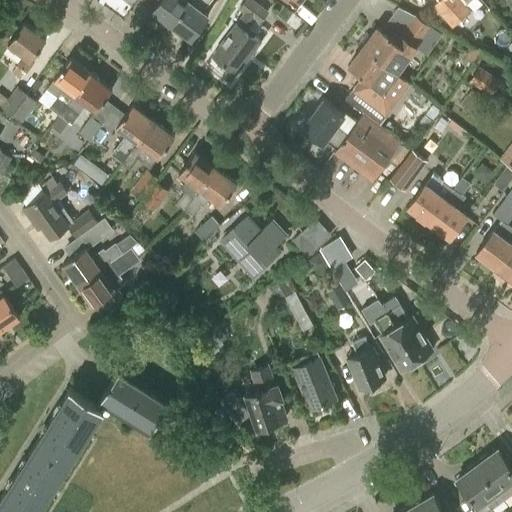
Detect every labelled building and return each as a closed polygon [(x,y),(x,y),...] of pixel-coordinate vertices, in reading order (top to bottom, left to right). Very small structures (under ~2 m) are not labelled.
[(157,15),(169,25),(188,0),(157,0),(152,7),(159,12),(157,15)] [(188,0),(169,25),(180,34),(183,30),(189,35),(207,12),(204,10),(211,0),(188,0)] [(245,11),(213,55),(233,70),(247,51),(251,53),(261,41),(246,30),(254,18),(259,22),(267,11),(252,0),(246,0),(240,8),(245,11)] [(462,0),(438,0),(433,5),(452,26),(470,9),(462,0)] [(402,31),(405,34),(399,41),(378,25),(362,46),(385,63),(386,62),(397,71),(432,24),(416,12),(402,31)] [(30,59),(45,38),(23,21),(8,43),(24,55),(11,71),(21,78),(33,61),(30,59)] [(362,76),(346,98),(363,111),(376,121),(407,80),(396,72),(385,63),(362,46),(348,65),(362,76)] [(51,109),(59,115),(91,72),(70,56),(54,78),(55,78),(47,87),(57,94),(56,96),(59,98),(51,109)] [(482,69),(473,85),(491,96),(500,81),(482,69)] [(96,109),(92,115),(79,132),(88,139),(114,105),(105,98),(112,88),(91,72),(59,115),(71,124),(87,102),(96,109)] [(11,114),(26,93),(16,87),(7,99),(0,93),(0,106),(1,107),(11,114)] [(463,109),(475,116),(487,98),(475,91),(463,109)] [(37,102),(26,93),(11,114),(23,122),(37,102)] [(325,139),(336,147),(347,132),(336,124),(344,113),(323,98),(302,126),(323,142),(325,139)] [(132,103),(125,113),(114,105),(88,139),(89,140),(90,138),(91,139),(102,125),(112,133),(118,126),(126,132),(111,152),(122,160),(154,119),(132,103)] [(363,111),(347,132),(336,147),(334,150),(372,178),(401,140),(363,111)] [(150,167),(174,135),(154,119),(122,160),(130,167),(137,157),(150,167)] [(511,141),(500,157),(511,166),(511,141)] [(0,167),(3,169),(10,157),(2,152),(2,151),(0,149),(0,167)] [(407,205),(428,221),(446,198),(435,190),(443,179),(440,177),(452,159),(438,149),(424,167),(432,173),(425,183),(425,182),(407,205)] [(184,190),(175,202),(182,208),(183,207),(185,208),(193,196),(200,188),(216,166),(195,150),(178,171),(187,178),(180,187),(184,190)] [(412,150),(392,177),(404,187),(425,159),(412,150)] [(80,154),(73,162),(101,184),(108,176),(80,154)] [(511,166),(500,157),(499,159),(507,165),(493,184),(503,191),(511,178),(511,166)] [(220,203),(236,181),(216,166),(200,188),(193,196),(185,208),(191,213),(200,202),(203,204),(210,195),(220,203)] [(131,189),(143,197),(159,177),(146,168),(131,189)] [(35,217),(50,237),(69,223),(77,234),(98,218),(89,207),(74,219),(58,197),(67,190),(60,180),(58,182),(53,176),(40,185),(38,182),(20,195),(27,205),(23,207),(32,219),(35,217)] [(462,176),(446,198),(428,221),(449,237),(466,214),(457,207),(466,195),(463,193),(471,183),(462,176)] [(160,178),(159,177),(143,197),(141,201),(155,210),(169,189),(158,181),(160,178)] [(476,251),(496,267),(511,245),(511,242),(504,237),(511,226),(506,222),(511,213),(511,199),(505,194),(492,212),(500,218),(476,251)] [(196,230),(203,239),(220,225),(211,215),(196,230)] [(273,245),(284,234),(272,220),(260,231),(246,216),(222,239),(241,260),(253,249),(265,263),(278,251),(273,245)] [(72,256),(63,262),(77,282),(122,250),(115,241),(105,249),(103,247),(91,256),(85,247),(112,228),(104,217),(64,245),(72,256)] [(293,239),(307,255),(316,246),(302,230),(293,239)] [(343,278),(356,274),(344,238),(331,243),(343,278)] [(118,287),(115,289),(110,282),(141,258),(131,245),(123,252),(122,250),(77,282),(93,305),(102,299),(109,308),(125,297),(118,287)] [(511,245),(496,267),(511,278),(511,245)] [(320,253),(310,259),(315,267),(319,268),(327,263),(320,253)] [(15,278),(25,271),(14,257),(5,264),(15,278)] [(365,259),(355,267),(366,279),(375,271),(365,259)] [(337,310),(350,302),(338,284),(337,285),(333,278),(323,284),(337,310)] [(297,289),(287,293),(301,327),(311,323),(297,289)] [(0,329),(19,316),(4,294),(0,296),(0,329)] [(402,368),(417,359),(378,298),(362,308),(370,323),(375,320),(383,332),(381,333),(402,368)] [(378,298),(417,359),(432,349),(411,315),(408,316),(400,303),(388,311),(378,298)] [(207,344),(223,332),(215,322),(199,334),(207,344)] [(360,387),(385,376),(372,347),(370,348),(364,335),(352,340),(357,353),(347,357),(360,387)] [(310,407),(336,396),(317,349),(291,361),(293,366),(310,407)] [(121,364),(100,397),(151,430),(162,412),(171,417),(180,402),(121,364)] [(247,393),(259,426),(286,416),(280,398),(283,397),(278,383),(275,384),(268,365),(253,370),(260,389),(247,393)] [(0,511),(36,511),(103,406),(70,386),(0,497),(0,511)] [(207,409),(216,438),(218,437),(230,433),(223,411),(218,406),(210,408),(207,409)] [(511,467),(497,447),(480,460),(506,497),(511,492),(511,467)] [(483,511),(490,508),(490,509),(506,497),(480,460),(456,478),(481,511),(483,511)] [(443,511),(438,503),(432,493),(410,507),(412,511),(443,511)]
